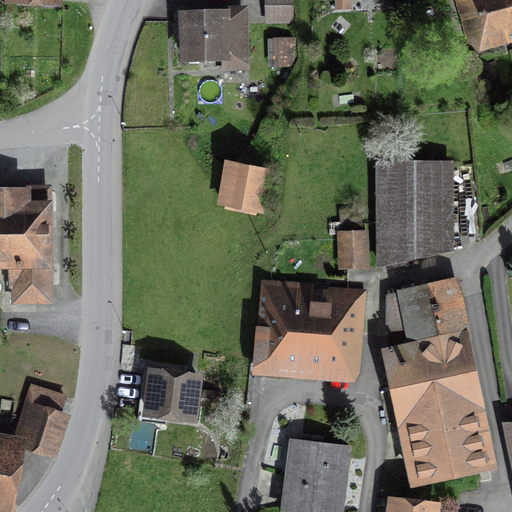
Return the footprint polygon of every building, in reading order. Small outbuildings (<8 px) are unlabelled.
[(291,25),(291,0),(262,0),(262,24),(291,25)] [(455,0),(469,53),(504,44),(493,0),(455,0)] [(511,0),(493,0),(504,44),(511,42),(511,0)] [(247,10),(182,11),(183,68),(248,66),(247,10)] [(296,71),(296,39),(269,39),(269,71),(296,71)] [(269,168),(236,162),(229,196),(262,203),(269,168)] [(457,169),(383,170),(384,266),(457,251),(457,169)] [(47,297),(47,205),(0,204),(0,262),(18,263),(18,297),(47,297)] [(361,223),(345,223),(344,264),(361,264),(361,223)] [(414,485),(491,467),(453,283),(402,296),(388,300),(388,355),(414,485)] [(264,359),(358,365),(362,297),(268,291),(264,359)] [(195,374),(154,370),(149,412),(190,416),(195,374)] [(29,403),(58,412),(62,397),(33,389),(29,403)] [(58,412),(29,403),(20,436),(49,444),(58,412)] [(0,502),(6,504),(17,434),(0,431),(0,502)] [(343,511),(352,450),(292,442),(282,511),(343,511)] [(449,511),(450,507),(396,500),(394,511),(449,511)]
